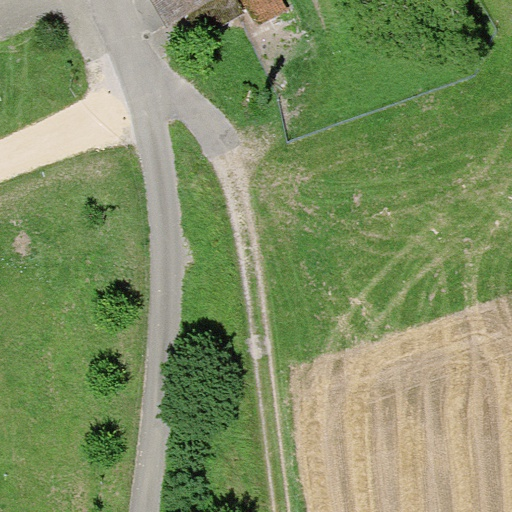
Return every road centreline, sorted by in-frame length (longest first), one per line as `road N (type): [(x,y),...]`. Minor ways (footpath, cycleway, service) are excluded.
road 1 (unclassified): [(144,511),(172,224),(146,104),(105,0)]
road 2 (track): [(146,104),(185,112),(218,141),(244,200),(289,511)]
